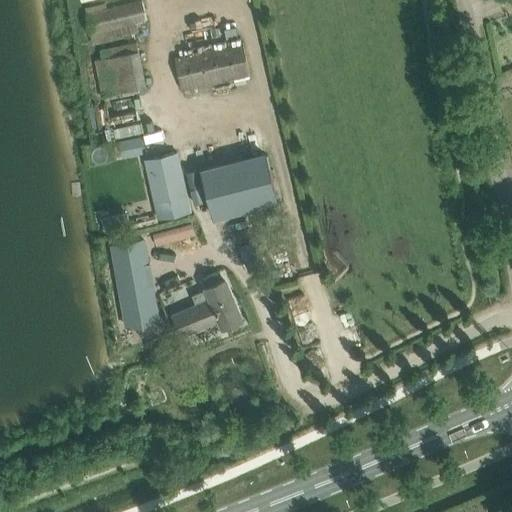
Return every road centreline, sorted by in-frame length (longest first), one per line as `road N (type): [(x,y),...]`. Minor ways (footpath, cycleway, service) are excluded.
road 1 (unclassified): [(511,317),(338,400),(315,397),(266,320),(250,271)]
road 2 (primary): [(257,511),(511,409)]
road 3 (unclassified): [(511,241),(461,0)]
